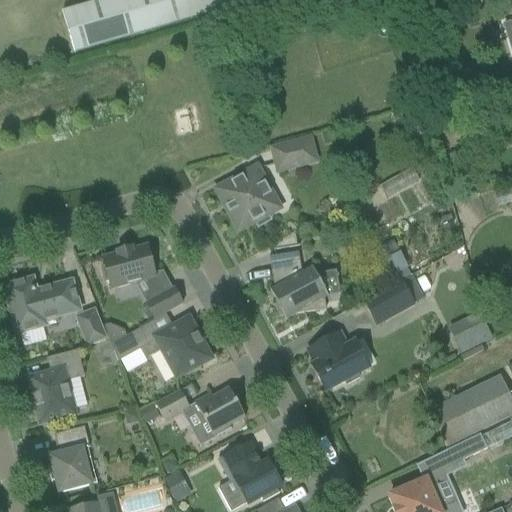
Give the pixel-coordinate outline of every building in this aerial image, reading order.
[(109,0),(62,14),(74,55),(262,0),(109,0)] [(510,106),(505,88),(468,98),(469,100),(473,115),(510,106)] [(450,113),(449,105),(448,102),(434,106),(437,116),(450,113)] [(333,134),(321,137),(324,147),(336,144),(333,134)] [(278,174),(316,163),(310,140),(271,151),(278,174)] [(471,168),(453,173),(451,174),(456,187),(479,180),(475,167),(471,168)] [(257,169),(215,192),(221,202),(223,201),(229,213),(227,214),(238,234),(255,225),(258,230),(270,222),(268,217),(259,202),(271,195),(257,169)] [(297,248),(295,234),(273,246),(274,252),(297,248)] [(154,275),(147,248),(132,252),(132,250),(116,254),(117,256),(102,260),(105,268),(101,269),(105,284),(109,283),(111,291),(144,282),(151,295),(170,285),(163,273),(154,275)] [(297,254),(289,256),(269,259),(274,291),(271,292),(270,292),(276,304),(279,319),(284,318),(286,322),(287,321),(286,320),(294,316),(326,311),(322,288),(311,268),(301,274),(297,254)] [(408,270),(399,255),(383,264),(378,267),(387,281),(408,270)] [(422,298),(433,292),(422,270),(412,275),(422,298)] [(27,283),(26,280),(23,280),(20,281),(17,282),(14,283),(11,284),(9,285),(10,288),(4,289),(17,335),(45,327),(44,322),(79,312),(71,284),(36,294),(32,281),(27,283)] [(402,284),(363,305),(376,328),(414,307),(402,284)] [(154,321),(182,306),(174,290),(146,305),(154,321)] [(87,348),(105,341),(94,312),(76,319),(87,348)] [(479,315),(448,330),(461,355),(491,340),(479,315)] [(212,361),(202,343),(189,319),(153,339),(176,381),(212,361)] [(110,344),(125,337),(123,333),(108,326),(103,328),(110,344)] [(117,364),(149,346),(140,330),(111,346),(117,364)] [(325,394),(370,369),(355,340),(348,345),(341,334),(307,353),(314,366),(311,368),(325,394)] [(119,367),(117,364),(111,346),(110,344),(94,349),(100,372),(119,367)] [(77,352),(66,355),(47,360),(50,375),(28,380),(40,426),(77,416),(68,382),(84,378),(77,352)] [(427,414),(445,450),(511,417),(511,405),(499,379),(427,414)] [(200,448),(215,440),(233,431),(231,427),(245,420),(243,416),(244,412),(240,405),(236,404),(229,391),(213,400),(211,396),(188,409),(179,393),(155,406),(165,424),(182,415),(200,448)] [(153,408),(139,416),(145,426),(159,418),(153,408)] [(127,427),(139,424),(136,411),(124,415),(127,427)] [(82,451),(89,449),(84,429),(53,437),(58,456),(49,459),(58,496),(92,487),(82,451)] [(416,467),(424,483),(390,498),(395,510),(392,511),(439,511),(439,510),(457,502),(447,478),(444,471),(463,462),(486,451),(480,436),(416,467)] [(229,511),(233,511),(246,505),(247,507),(281,488),(267,463),(261,467),(249,446),(222,461),(219,463),(230,483),(218,490),(229,511)] [(175,475),(163,482),(175,504),(188,498),(175,475)]
